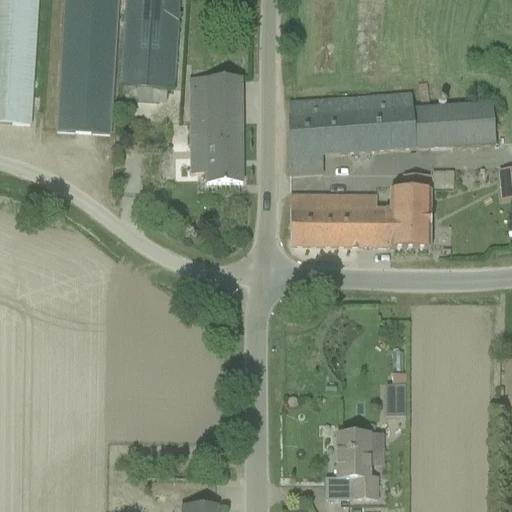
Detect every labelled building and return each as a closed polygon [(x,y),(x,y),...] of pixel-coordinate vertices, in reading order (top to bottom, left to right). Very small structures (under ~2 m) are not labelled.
[(0,0),(0,127),(29,129),(36,0),(0,0)] [(64,0),(56,136),(109,139),(117,0),(64,0)] [(126,0),(121,89),(173,92),(178,0),(126,0)] [(242,188),(242,82),(202,83),(191,83),(191,158),(207,158),(207,188),(242,188)] [(318,160),(412,153),(495,147),(491,105),(409,111),(408,98),(335,103),(288,107),(288,121),(289,180),(320,178),(318,160)] [(499,189),(511,187),(511,172),(498,174),(499,189)] [(389,253),(430,253),(430,195),(430,182),(403,182),(403,196),(389,196),(389,215),(376,215),(376,202),(289,199),(291,251),(359,252),(389,252),(389,253)] [(311,298),(301,302),(306,312),(315,308),(311,298)] [(405,390),(392,390),(392,405),(405,405),(405,390)] [(370,483),(370,470),(383,471),(383,439),(336,438),(336,483),(352,483),(352,504),(376,504),(376,483),(370,483)]
